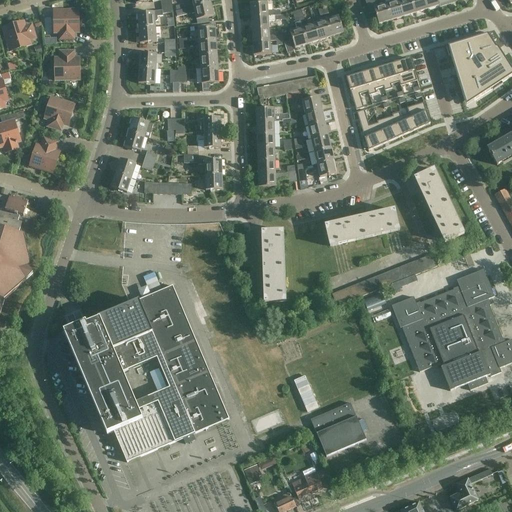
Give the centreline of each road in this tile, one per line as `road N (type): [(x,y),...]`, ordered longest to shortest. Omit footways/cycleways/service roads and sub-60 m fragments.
road 1 (residential): [(97,509),(36,371),(40,325),(83,203)]
road 2 (tertiary): [(351,511),(511,445)]
road 3 (residential): [(83,203),(142,214),(240,211)]
road 4 (residential): [(366,47),(491,9)]
road 5 (residential): [(357,183),(328,58)]
road 6 (residential): [(511,252),(451,142)]
road 7 (residential): [(237,98),(115,100)]
road 8 (residential): [(240,211),(357,183)]
